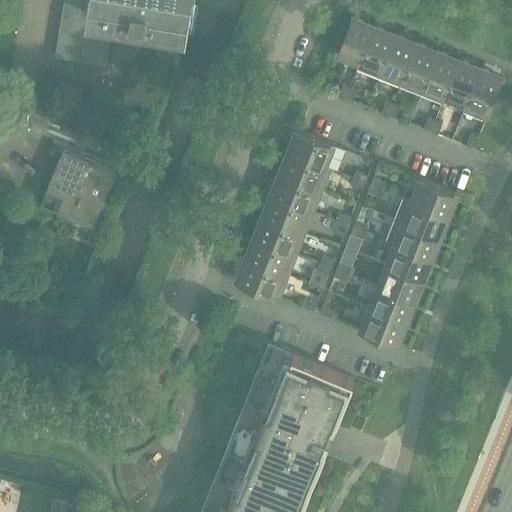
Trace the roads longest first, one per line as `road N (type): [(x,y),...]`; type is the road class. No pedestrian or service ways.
road 1 (residential): [(0,405),(115,425),(132,418),(194,275)]
road 2 (residential): [(194,275),(424,367)]
road 3 (residential): [(271,82),(488,169)]
road 4 (residential): [(194,275),(271,82)]
road 5 (residential): [(0,110),(18,113),(36,0)]
